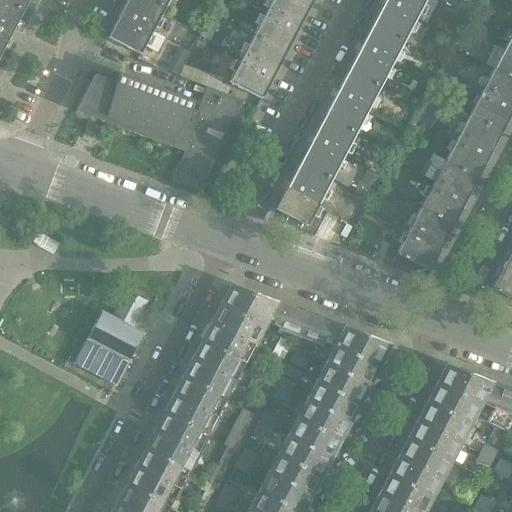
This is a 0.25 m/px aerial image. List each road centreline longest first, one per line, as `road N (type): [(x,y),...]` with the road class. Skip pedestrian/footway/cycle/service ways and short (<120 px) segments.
road 1 (residential): [(82,511),(225,241)]
road 2 (residential): [(225,241),(352,0)]
road 3 (residential): [(442,324),(225,241)]
road 4 (residential): [(225,241),(21,167)]
road 5 (residential): [(342,511),(442,324)]
road 6 (residential): [(21,167),(67,69),(88,0)]
road 7 (residential): [(442,324),(511,188)]
